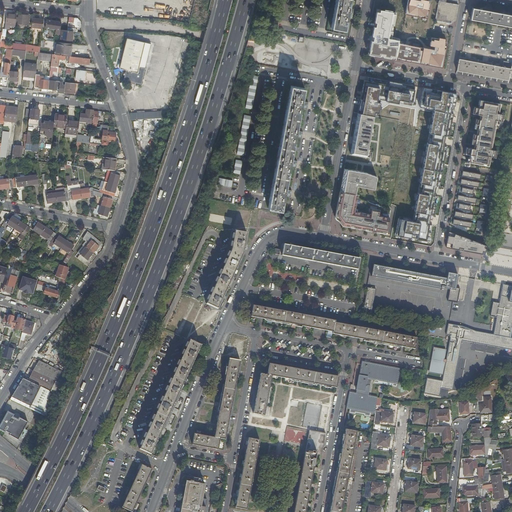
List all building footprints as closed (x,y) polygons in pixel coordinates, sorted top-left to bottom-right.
[(337,0),(332,28),(346,30),(348,17),(353,18),(354,8),(350,7),(351,0),(337,0)] [(429,0),(404,0),(403,13),(414,15),(426,17),(429,0)] [(460,4),(440,0),(436,21),(452,24),(455,22),(455,21),(456,21),(457,20),(460,4)] [(511,10),(470,2),(467,18),(511,26),(511,10)] [(403,8),(375,3),(366,54),(393,58),(403,8)] [(283,18),(285,5),(279,4),(276,17),(283,18)] [(10,22),(9,25),(14,26),(15,15),(6,14),(6,21),(10,22)] [(29,25),(31,14),(27,14),(27,15),(19,14),(19,17),(16,17),(16,20),(18,21),(18,25),(22,26),(22,24),(29,25)] [(47,19),(48,14),(44,14),(44,19),(43,27),(60,29),(61,22),(47,19)] [(69,17),(68,30),(73,31),(77,31),(73,24),(73,23),(73,18),(72,17),(69,17)] [(34,18),(32,27),(39,28),(39,30),(38,31),(42,32),(43,27),(44,19),(34,18)] [(397,38),(396,41),(393,58),(445,69),(452,33),(427,28),(424,43),(397,38)] [(72,40),(73,31),(68,30),(62,30),(61,38),(72,40)] [(138,64),(145,41),(127,36),(119,66),(125,68),(123,77),(141,82),(145,66),(138,64)] [(55,41),(54,54),(58,54),(64,55),(65,55),(71,56),(73,43),(55,41)] [(56,67),(57,58),(61,59),(62,60),(63,59),(64,59),(65,55),(64,55),(58,54),(54,54),(52,54),(51,66),(56,67)] [(0,75),(0,76),(9,78),(9,76),(12,57),(8,57),(7,63),(5,63),(5,67),(1,67),(0,75)] [(460,59),(458,73),(473,76),(511,83),(511,62),(505,61),(504,67),(497,65),(497,62),(493,62),(493,65),(479,62),(480,59),(476,58),(476,61),(466,59),(460,59)] [(23,75),(36,77),(37,65),(25,63),(23,75)] [(59,90),(59,94),(64,94),(64,91),(65,85),(63,84),(63,82),(60,81),(52,80),(53,71),(57,71),(58,67),(56,67),(51,66),(49,80),(48,92),(55,93),(55,89),(59,90)] [(308,73),(318,75),(319,68),(309,66),(308,73)] [(86,80),(87,71),(77,69),(76,79),(86,80)] [(10,76),(9,76),(9,78),(9,80),(19,80),(19,77),(18,77),(18,72),(10,71),(10,76)] [(511,83),(473,76),(458,73),(457,75),(492,82),(511,85),(511,83)] [(41,88),(41,92),(48,92),(49,80),(39,79),(39,77),(36,77),(35,81),(34,87),(41,88)] [(365,84),(360,105),(381,107),(383,99),(412,103),(415,89),(367,77),(365,84)] [(246,113),(253,114),(259,81),(252,80),(246,113)] [(78,93),(79,83),(65,82),(65,85),(64,91),(78,93)] [(269,207),(283,210),(285,195),(291,196),(292,195),(290,194),(291,191),(292,191),(293,189),(287,188),(291,166),(297,167),(297,165),(296,165),(297,162),(298,162),(298,160),(292,159),(296,136),(302,137),(303,136),(301,135),(302,132),(303,132),(304,131),(298,130),(302,107),(308,108),(308,106),(307,106),(307,103),(309,103),(309,101),(303,100),(305,87),(292,85),(269,207)] [(453,94),(427,91),(422,108),(432,110),(454,110),(456,99),(453,94)] [(501,109),(502,104),(482,100),(481,104),(480,107),(477,106),(475,113),(479,114),(482,114),(481,118),(479,118),(477,128),(479,128),(478,133),(476,133),(474,143),(476,143),(475,148),(469,146),(468,153),(470,154),(472,154),(470,161),(490,165),(492,156),(496,156),(497,149),(493,148),(499,120),(502,121),(504,113),(500,113),(501,109)] [(4,121),(16,123),(18,109),(5,107),(4,121)] [(40,110),(30,109),(30,117),(29,120),(31,120),(32,120),(39,121),(40,110)] [(96,127),(98,111),(94,110),(93,116),(91,129),(103,131),(108,131),(115,132),(113,126),(100,125),(100,127),(96,127)] [(352,153),(368,156),(376,115),(359,112),(352,153)] [(67,115),(55,114),(54,122),(53,126),(66,128),(67,122),(67,115)] [(238,159),(244,160),(251,121),(245,120),(238,159)] [(452,121),(432,120),(418,165),(441,169),(452,121)] [(73,123),(67,122),(66,128),(65,136),(77,137),(78,135),(79,122),(74,121),(73,123)] [(46,137),(52,138),(53,126),(54,122),(49,122),(49,123),(41,122),(40,135),(46,136),(46,137)] [(85,136),(78,135),(77,137),(77,142),(90,144),(90,136),(91,129),(86,128),(85,136)] [(9,132),(2,131),(0,149),(0,150),(0,151),(0,157),(6,158),(9,132)] [(94,137),(90,136),(90,144),(97,144),(107,146),(108,142),(115,142),(116,133),(108,132),(108,131),(103,131),(102,141),(94,140),(94,137)] [(15,150),(13,150),(12,159),(13,159),(14,159),(15,158),(16,158),(16,156),(21,157),(22,147),(15,146),(15,150)] [(103,161),(102,170),(108,170),(115,171),(116,159),(106,158),(106,161),(103,161)] [(234,177),(241,178),(243,165),(237,164),(234,177)] [(345,167),(341,190),(357,193),(358,185),(370,187),(370,185),(376,187),(378,176),(367,171),(345,167)] [(481,172),(462,169),(460,175),(479,178),(481,172)] [(108,170),(105,181),(117,185),(118,181),(119,179),(120,176),(121,172),(116,171),(115,171),(108,170)] [(437,175),(418,172),(409,212),(434,215),(437,175)] [(37,176),(26,177),(27,186),(38,184),(38,185),(37,176)] [(70,176),(66,177),(67,187),(67,188),(69,201),(76,200),(77,199),(81,198),(80,185),(71,186),(71,182),(70,176)] [(17,187),(27,186),(26,177),(12,179),(13,188),(17,188),(17,187)] [(233,186),(234,180),(221,177),(220,184),(233,186)] [(478,180),(460,177),(459,183),(477,186),(478,180)] [(12,179),(0,180),(0,185),(0,189),(5,189),(6,189),(10,189),(10,188),(13,188),(12,179)] [(115,188),(117,185),(105,181),(101,193),(103,194),(114,197),(116,191),(116,189),(115,188)] [(84,184),(80,185),(81,198),(85,197),(85,198),(87,198),(94,197),(94,195),(93,191),(93,188),(85,189),(84,184)] [(63,202),(69,201),(67,188),(64,188),(64,187),(55,189),(55,190),(57,202),(61,201),(63,202)] [(53,202),(57,202),(55,190),(49,191),(49,194),(47,195),(48,204),(52,203),(53,203),(53,202)] [(364,227),(388,232),(391,216),(390,216),(392,209),(360,197),(360,194),(357,193),(341,190),(336,214),(343,223),(362,227),(362,226),(364,226),(364,227)] [(476,197),(457,193),(456,199),(475,203),(476,197)] [(104,197),(101,206),(109,209),(111,205),(112,203),(113,200),(104,197)] [(108,212),(109,209),(101,206),(99,215),(108,218),(108,215),(109,212),(108,212)] [(472,213),(454,209),(452,216),(471,218),(472,213)] [(436,221),(400,213),(392,240),(423,245),(433,238),(436,221)] [(7,224),(15,229),(19,222),(16,219),(15,218),(12,216),(7,224)] [(472,221),(451,217),(450,224),(470,227),(472,221)] [(23,224),(19,222),(15,229),(22,234),(19,238),(22,240),(30,228),(25,224),(23,223),(23,224)] [(33,230),(41,235),(45,228),(42,226),(42,225),(41,224),(38,222),(33,230)] [(45,228),(41,235),(48,240),(37,256),(40,258),(49,245),(56,234),(51,230),(49,229),(48,230),(45,228)] [(485,243),(448,228),(444,244),(448,245),(449,248),(484,254),(485,243)] [(233,249),(207,303),(218,308),(231,281),(244,253),(247,233),(236,231),(233,249)] [(93,236),(88,232),(80,243),(83,246),(86,248),(92,253),(95,250),(97,248),(102,243),(93,236)] [(54,243),(62,248),(66,241),(63,239),(62,237),(56,234),(49,245),(51,247),(54,243)] [(69,243),(66,241),(62,248),(69,253),(71,250),(74,245),(71,243),(70,243),(69,243)] [(361,258),(285,244),(283,255),(359,269),(361,258)] [(86,248),(83,246),(78,253),(80,255),(86,248)] [(511,256),(511,250),(496,246),(495,252),(511,256)] [(90,256),(92,253),(86,248),(80,255),(77,258),(85,264),(89,258),(90,256)] [(66,258),(61,265),(64,266),(69,260),(66,258)] [(61,265),(59,265),(56,277),(59,278),(60,278),(62,279),(63,279),(65,280),(69,268),(64,266),(61,265)] [(448,278),(375,265),(373,275),(405,281),(442,289),(444,290),(444,287),(451,289),(449,300),(459,302),(461,288),(457,287),(459,276),(459,274),(449,272),(448,278)] [(23,277),(19,290),(33,294),(37,281),(23,277)] [(3,290),(13,293),(16,284),(6,281),(3,290)] [(45,287),(46,285),(45,284),(45,283),(39,281),(35,294),(41,296),(44,286),(45,287)] [(501,295),(493,334),(510,337),(511,324),(511,285),(503,284),(501,295)] [(49,289),(46,288),(44,294),(57,298),(59,292),(55,291),(56,287),(50,285),(49,289)] [(372,313),(377,288),(369,287),(365,311),(372,313)] [(336,320),(254,305),(252,316),(334,331),(334,333),(355,337),(416,348),(418,337),(357,327),(336,323),(336,320)] [(14,317),(9,315),(9,316),(7,323),(6,326),(14,328),(17,320),(14,319),(14,317)] [(26,320),(17,318),(17,320),(14,328),(23,331),(26,320)] [(36,323),(26,320),(23,331),(20,340),(25,341),(26,335),(27,335),(27,333),(32,335),(33,330),(34,329),(36,323)] [(454,324),(449,323),(447,334),(452,336),(443,381),(428,379),(425,394),(440,396),(442,388),(453,390),(462,340),(511,349),(511,337),(493,334),(454,326),(454,324)] [(202,345),(191,340),(182,359),(141,448),(152,453),(193,364),(202,345)] [(13,349),(4,347),(1,357),(10,360),(13,349)] [(442,352),(442,349),(434,347),(432,357),(434,357),(433,360),(432,360),(430,370),(438,372),(437,373),(443,375),(446,362),(444,362),(446,353),(442,352)] [(241,360),(229,358),(215,437),(227,439),(241,360)] [(39,360),(34,370),(58,382),(62,372),(39,360)] [(357,392),(351,391),(348,407),(351,408),(374,412),(376,413),(379,397),(378,396),(372,395),(374,385),(367,384),(369,376),(373,377),(372,379),(398,383),(401,368),(363,361),(363,364),(361,374),(360,375),(357,392)] [(340,376),(271,363),(269,374),(272,375),(338,387),(340,376)] [(58,382),(34,370),(29,380),(40,385),(52,392),(58,382)] [(272,375),(261,373),(253,413),(265,415),(272,375)] [(30,406),(40,385),(29,380),(23,378),(11,397),(30,406)] [(472,394),(468,396),(468,400),(472,400),(472,401),(478,400),(478,395),(477,391),(472,394)] [(470,413),(469,402),(460,402),(460,414),(470,413)] [(492,412),(492,403),(486,404),(480,404),(480,413),(492,412)] [(374,412),(351,408),(350,412),(359,414),(359,413),(365,414),(364,415),(373,417),(374,412)] [(437,410),(430,410),(428,426),(434,426),(434,422),(438,422),(438,421),(450,420),(449,412),(437,412),(437,410)] [(30,423),(21,418),(22,418),(22,416),(22,415),(21,414),(20,413),(19,413),(17,413),(16,414),(16,415),(10,411),(0,428),(7,433),(7,432),(9,433),(9,432),(12,434),(11,435),(23,442),(25,438),(22,436),(28,426),(29,426),(30,423)] [(393,423),(394,413),(383,411),(381,421),(393,423)] [(425,423),(427,413),(415,412),(414,422),(425,423)] [(482,435),(482,424),(473,424),(473,436),(482,435)] [(451,427),(428,427),(428,432),(440,432),(442,432),(442,434),(443,442),(451,441),(451,427)] [(342,511),(358,431),(347,428),(331,511),(342,511)] [(326,434),(309,431),(306,452),(318,454),(322,455),(326,434)] [(227,439),(195,433),(193,445),(225,451),(227,439)] [(390,446),(391,436),(380,435),(378,445),(390,446)] [(423,444),(424,437),(413,435),(411,445),(423,447),(423,444)] [(237,507),(248,509),(261,440),(249,437),(237,507)] [(491,438),(485,438),(485,445),(470,446),(471,455),(486,454),(485,457),(488,457),(488,454),(491,439),(491,438)] [(498,440),(491,439),(488,454),(495,455),(498,440)] [(444,457),(443,448),(429,449),(429,458),(444,457)] [(511,472),(511,448),(503,450),(507,473),(511,472)] [(306,511),(318,454),(306,452),(295,511),(306,511)] [(420,470),(421,459),(410,458),(409,468),(420,470)] [(472,458),(464,458),(465,461),(464,461),(465,476),(474,475),(473,461),(472,461),(472,458)] [(386,470),(388,460),(376,459),(375,468),(386,470)] [(143,464),(123,506),(133,511),(153,469),(143,464)] [(447,481),(446,466),(437,467),(438,482),(447,481)] [(505,498),(501,474),(492,476),(493,485),(489,485),(490,488),(494,488),(495,499),(505,498)] [(480,478),(476,478),(476,486),(463,486),(464,495),(482,494),(485,477),(480,478)] [(207,511),(210,501),(205,500),(208,486),(197,483),(197,482),(194,481),(194,482),(190,482),(183,511),(207,511)] [(417,492),(419,483),(407,481),(406,491),(417,492)] [(385,496),(387,484),(373,482),(372,492),(378,493),(378,495),(385,496)] [(439,489),(421,490),(420,496),(425,496),(425,498),(440,497),(439,489)] [(468,498),(460,498),(461,502),(459,502),(460,511),(468,511),(469,511),(468,501),(468,498)] [(491,511),(490,502),(482,503),(483,511),(491,511)]
